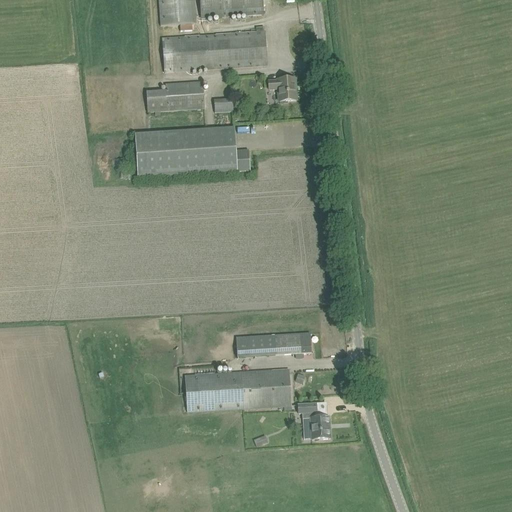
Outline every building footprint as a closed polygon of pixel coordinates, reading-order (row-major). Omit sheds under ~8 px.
[(194,0),(158,0),(160,26),(196,24),(194,0)] [(261,0),(200,0),(201,19),(263,15),(261,0)] [(264,28),(256,28),(256,33),(161,39),(163,73),(267,67),(264,28)] [(277,82),(269,83),(269,90),(277,89),(278,103),(296,101),(295,91),(294,91),(293,80),(277,81),(277,82)] [(156,96),(146,97),(147,113),(154,113),(155,115),(160,115),(160,112),(166,112),(204,109),(202,83),(163,86),(164,90),(156,91),(156,96)] [(232,99),(213,100),(214,113),(233,112),(232,99)] [(237,173),(237,172),(250,171),(249,150),(236,151),(235,129),(135,135),(138,179),(237,173)] [(301,355),(299,335),(236,339),(237,359),(301,355)] [(289,372),(241,375),(185,378),(188,413),(291,406),(289,372)] [(298,406),(298,416),(302,416),(302,420),(309,419),(311,441),(330,440),(330,430),(328,430),(327,418),(315,419),(315,414),(316,414),(316,405),(298,406)] [(266,436),(254,441),(257,448),(269,443),(266,436)]
